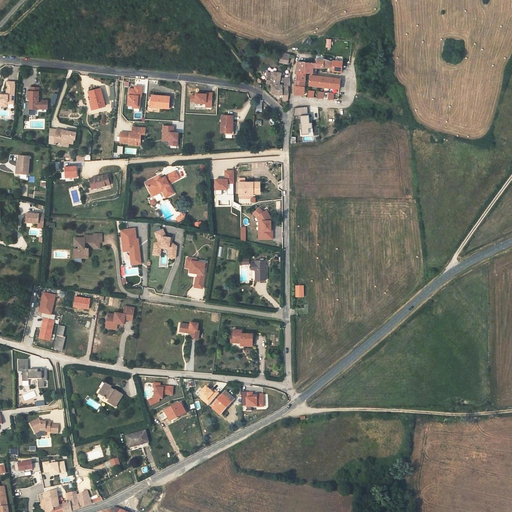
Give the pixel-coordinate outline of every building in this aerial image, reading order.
[(277,61),(290,62),(291,52),(279,49),(277,61)] [(326,59),(326,69),(330,68),(334,68),(335,62),(326,59)] [(334,68),(334,71),(339,72),(343,72),(344,64),(339,63),(339,62),(335,60),(335,62),(334,68)] [(300,63),(299,72),(307,72),(308,62),(300,63)] [(307,72),(307,73),(317,74),(318,71),(318,69),(319,62),(308,62),(307,72)] [(281,77),(282,77),(282,71),(272,71),(271,73),(265,71),(265,82),(270,83),(280,83),(281,77)] [(320,85),(322,77),(318,76),(312,75),(310,85),(316,86),(316,84),(320,85)] [(330,86),(331,78),(327,78),(322,77),(320,85),(320,86),(325,87),(326,86),(330,86)] [(306,86),(307,79),(298,78),(295,78),(295,81),(295,86),(296,86),(306,86)] [(336,79),(331,78),(330,86),(330,88),(335,88),(335,87),(340,88),(341,82),(342,79),(336,79)] [(15,101),(16,82),(8,81),(7,94),(4,94),(4,95),(0,94),(0,105),(6,106),(7,102),(8,102),(8,101),(15,101)] [(289,94),(289,84),(280,83),(270,83),(269,92),(289,94)] [(143,95),(144,85),(136,85),(136,88),(131,87),(129,104),(135,104),(134,106),(141,107),(142,98),(139,98),(140,95),(143,95)] [(40,108),(47,109),(48,99),(41,98),(42,87),(34,86),(34,91),(31,90),(30,99),(32,99),(31,102),(26,102),(25,114),(31,114),(31,109),(40,109),(40,108)] [(306,88),(306,86),(296,86),(296,90),(296,94),(306,95),(306,88)] [(89,91),(94,110),(105,107),(99,88),(89,91)] [(212,106),(213,92),(208,92),(208,93),(197,93),(197,95),(193,95),(192,101),(197,101),(197,103),(208,103),(207,106),(212,106)] [(153,94),(153,106),(170,107),(170,95),(153,94)] [(295,108),(294,116),(301,115),(309,115),(308,107),(302,107),(295,108)] [(234,124),(234,115),(223,115),(223,131),(233,132),(233,124),(234,124)] [(309,115),(301,115),(301,123),(300,123),(300,129),(302,129),(302,134),(309,134),(308,129),(313,129),(312,120),(309,120),(309,117),(310,117),(310,115),(309,115)] [(172,124),(163,124),(162,138),(172,139),(172,144),(177,144),(178,131),(174,131),(172,131),(172,124)] [(121,130),(121,140),(130,141),(130,143),(137,144),(137,139),(141,140),(142,133),(146,133),(146,127),(133,125),(133,131),(133,133),(131,133),(131,131),(121,130)] [(63,130),(56,129),(55,143),(57,143),(59,142),(63,142),(63,145),(69,145),(69,143),(73,143),(74,139),(75,139),(76,132),(63,130)] [(28,184),(28,166),(18,166),(18,175),(15,174),(15,184),(28,184)] [(161,188),(167,197),(175,192),(170,182),(179,177),(175,171),(157,180),(155,178),(146,182),(150,188),(151,187),(154,192),(161,188)] [(233,194),(233,171),(225,171),(225,179),(215,179),(215,195),(221,194),(221,189),(227,189),(227,194),(233,194)] [(111,184),(108,174),(90,178),(92,188),(111,184)] [(246,183),(240,183),(240,195),(247,195),(247,194),(261,194),(261,183),(246,183)] [(259,240),(273,240),(273,231),(272,231),(272,218),(268,211),(264,212),(260,208),(256,212),(260,215),(263,221),(261,231),(259,231),(259,240)] [(183,222),(186,213),(180,211),(177,220),(183,222)] [(45,221),(46,213),(28,212),(28,216),(27,222),(40,223),(40,221),(45,221)] [(256,212),(254,214),(257,217),(259,221),(259,231),(261,231),(263,221),(260,215),(256,212)] [(163,228),(155,232),(159,241),(155,243),(154,251),(160,251),(160,247),(162,246),(170,247),(171,248),(171,250),(177,251),(178,245),(172,242),(170,242),(171,237),(167,236),(163,228)] [(101,242),(103,242),(103,233),(94,234),(95,242),(101,242)] [(136,233),(121,234),(123,252),(130,252),(132,266),(141,264),(140,255),(138,255),(136,240),(136,233)] [(94,248),(101,248),(101,242),(95,242),(94,234),(85,234),(85,237),(85,241),(89,241),(94,248)] [(76,248),(76,254),(82,254),(82,257),(90,257),(89,247),(85,248),(85,241),(85,237),(76,237),(76,245),(81,245),(81,248),(76,248)] [(160,251),(154,251),(153,254),(161,255),(162,248),(169,248),(169,256),(172,258),(176,257),(177,251),(171,250),(171,248),(170,247),(162,246),(160,247),(160,251)] [(192,258),(187,257),(185,265),(190,265),(190,268),(189,271),(196,272),(198,273),(201,273),(200,277),(197,276),(196,276),(195,286),(203,287),(205,273),(203,273),(205,262),(196,261),(191,260),(192,258)] [(256,260),(256,262),(252,262),(252,269),(257,269),(257,281),(266,281),(266,259),(256,260)] [(304,297),(304,285),(295,285),(295,297),(304,297)] [(42,314),(41,319),(45,320),(55,322),(56,317),(52,316),(56,297),(44,294),(40,313),(42,314)] [(89,311),(91,302),(76,300),(74,309),(89,311)] [(107,324),(112,325),(112,327),(118,328),(118,323),(125,324),(125,319),(133,320),(135,308),(126,306),(125,314),(116,312),(116,314),(109,313),(107,324)] [(55,322),(45,320),(40,339),(51,341),(55,322)] [(192,322),(192,325),(183,324),(182,330),(191,331),(193,334),(192,338),(200,339),(200,331),(198,330),(199,323),(192,322)] [(242,332),(243,328),(235,328),(235,334),(236,334),(236,341),(242,341),(245,341),(245,344),(254,345),(254,333),(242,332)] [(63,352),(66,339),(58,338),(56,350),(63,352)] [(27,360),(17,361),(17,373),(21,373),(22,383),(28,382),(28,380),(37,380),(38,386),(44,386),(43,381),(46,381),(45,370),(41,370),(41,373),(37,373),(37,372),(28,372),(27,360)] [(185,381),(187,389),(190,389),(194,388),(193,381),(188,381),(185,381)] [(109,400),(108,403),(116,408),(122,396),(119,394),(119,393),(116,391),(115,392),(111,389),(112,388),(102,382),(99,388),(101,389),(99,394),(104,397),(103,398),(105,399),(106,398),(109,400)] [(174,395),(174,387),(164,387),(164,389),(161,388),(161,384),(154,384),(154,388),(156,389),(155,398),(150,401),(152,406),(160,402),(160,399),(164,399),(164,395),(174,395)] [(209,405),(219,393),(215,389),(213,392),(206,386),(200,393),(203,396),(201,398),(209,405)] [(212,406),(221,414),(230,403),(231,403),(234,400),(225,392),(212,406)] [(247,392),(242,393),(242,406),(248,406),(248,411),(252,411),(252,408),(264,407),(264,395),(253,395),(253,398),(247,399),(247,392)] [(171,416),(173,420),(187,412),(182,403),(164,413),(167,418),(171,416)] [(31,422),(37,432),(42,429),(47,430),(47,431),(51,431),(51,432),(59,432),(59,423),(52,423),(52,420),(42,420),(40,417),(31,422)] [(128,434),(131,446),(144,442),(145,445),(150,444),(147,429),(128,434)] [(117,458),(111,460),(113,466),(120,464),(117,458)] [(32,461),(19,464),(20,472),(34,470),(32,461)] [(49,462),(43,463),(44,473),(50,473),(51,476),(67,473),(64,462),(50,464),(49,462)] [(0,486),(0,511),(8,511),(5,486),(1,487),(0,486)] [(46,511),(65,511),(64,505),(59,506),(57,490),(44,493),(44,497),(42,501),(45,503),(46,509),(46,511)] [(76,492),(69,494),(69,499),(70,503),(64,505),(65,511),(69,511),(91,505),(90,501),(87,491),(77,495),(76,492)]
